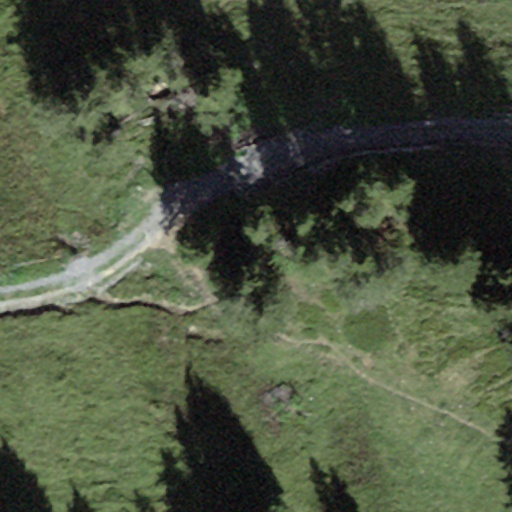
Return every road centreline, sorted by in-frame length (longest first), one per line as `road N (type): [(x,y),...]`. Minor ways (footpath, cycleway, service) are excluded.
road 1 (track): [(511,130),(329,155),(220,203)]
road 2 (track): [(220,203),(139,229),(78,289),(0,296)]
